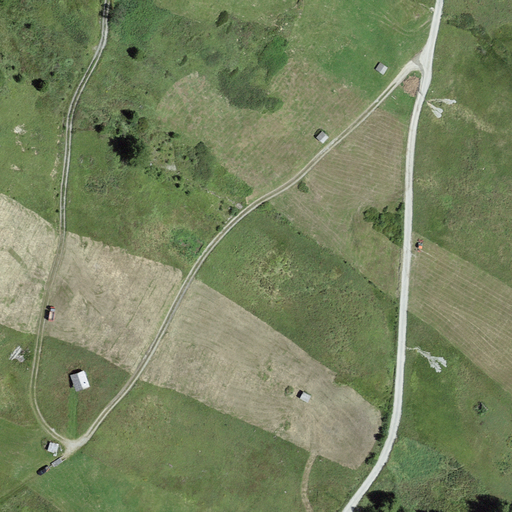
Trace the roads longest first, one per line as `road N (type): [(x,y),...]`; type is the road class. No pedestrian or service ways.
road 1 (track): [(424,67),(403,69),(289,182),(246,206),(192,264),(138,376),(83,436),(71,439),(55,433),(33,405),(33,376),(61,244),(70,106),(100,43),(107,0)]
road 2 (track): [(346,511),(394,422),(415,111),(440,0)]
